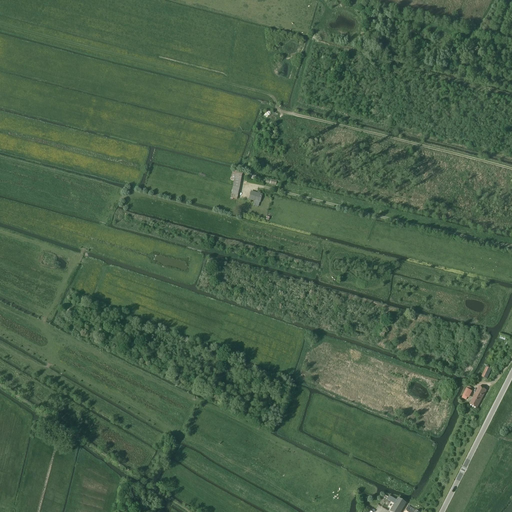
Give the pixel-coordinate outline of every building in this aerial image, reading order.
[(230,198),(237,199),(242,172),(233,170),(230,181),(234,181),(230,198)] [(259,202),(261,195),(251,192),(249,199),(255,201),(253,205),(258,207),(259,202)] [(487,379),(491,369),(486,367),(481,377),(487,379)] [(477,408),(486,390),(479,386),(469,404),(477,408)] [(469,398),(472,392),(466,389),(463,396),(462,398),(466,400),(467,398),(469,398)] [(395,504),(390,511),(391,511),(400,511),(405,504),(398,499),(397,501),(395,504)]
